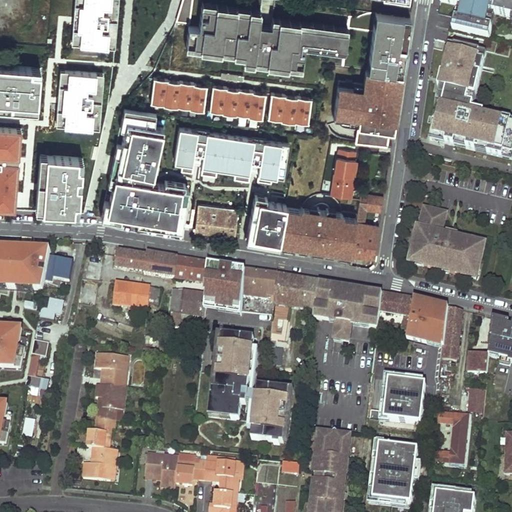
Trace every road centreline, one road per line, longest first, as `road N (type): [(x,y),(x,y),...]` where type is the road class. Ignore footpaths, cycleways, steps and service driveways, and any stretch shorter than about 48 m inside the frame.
road 1 (residential): [(0,228),(140,240),(382,281)]
road 2 (residential): [(382,281),(421,0)]
road 3 (residential): [(0,504),(144,511)]
road 4 (residential): [(382,281),(511,312)]
